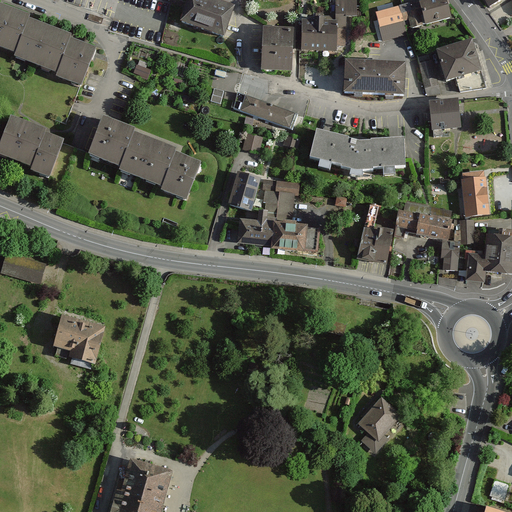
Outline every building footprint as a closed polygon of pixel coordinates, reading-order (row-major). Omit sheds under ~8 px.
[(233,9),(207,0),(188,0),(180,22),(223,37),(233,9)] [(409,30),(449,19),(444,0),(420,0),(374,12),(378,27),(406,20),(409,30)] [(0,7),(0,48),(15,54),(27,22),(29,18),(0,7)] [(301,15),(301,51),(337,52),(338,15),(301,15)] [(15,54),(13,59),(56,76),(69,42),(71,39),(27,22),(15,54)] [(259,28),(258,71),(290,72),(292,29),(259,28)] [(94,52),(69,42),(56,76),(55,80),(79,90),(94,52)] [(473,44),(439,57),(448,84),(483,72),(473,44)] [(135,71),(147,77),(152,67),(141,61),(135,71)] [(405,66),(346,63),(345,94),(404,98),(405,66)] [(298,116),(241,95),(235,111),(292,132),(298,116)] [(459,102),(430,105),(432,132),(462,131),(459,102)] [(45,134),(9,121),(0,145),(0,159),(31,171),(43,137),(45,134)] [(100,122),(87,156),(119,168),(131,136),(132,134),(100,122)] [(355,143),(318,131),(310,161),(353,175),(407,172),(406,141),(355,143)] [(246,135),(246,148),(263,149),(264,136),(246,135)] [(295,148),(298,138),(288,135),(285,144),(295,148)] [(119,168),(116,174),(161,191),(174,157),(175,153),(131,136),(119,168)] [(49,177),(61,143),(43,137),(31,171),(49,177)] [(161,191),(159,194),(186,205),(200,167),(174,157),(161,191)] [(261,183),(237,176),(229,205),(253,212),(261,183)] [(488,180),(463,181),(466,218),(490,216),(488,180)] [(377,219),(380,209),(371,206),(368,216),(377,219)] [(259,223),(239,223),(238,248),(274,247),(274,225),(275,221),(269,221),(270,214),(259,213),(259,223)] [(422,218),(399,214),(396,232),(419,236),(422,218)] [(453,223),(422,218),(419,236),(451,241),(453,223)] [(274,247),(274,252),(321,255),(320,229),(274,225),(274,247)] [(378,233),(364,231),(358,260),(375,266),(378,233)] [(378,233),(375,266),(391,268),(392,232),(378,233)] [(511,237),(488,235),(486,254),(468,252),(466,281),(484,283),(486,271),(511,273),(511,237)] [(459,246),(439,246),(440,273),(459,273),(459,246)] [(47,263),(6,252),(2,269),(0,275),(41,285),(47,263)] [(106,331),(62,318),(53,348),(75,355),(71,366),(93,373),(106,331)] [(404,419),(382,400),(359,426),(368,434),(360,444),(373,455),(404,419)] [(163,511),(174,475),(130,462),(115,511),(163,511)] [(505,469),(483,465),(475,500),(497,505),(505,469)]
